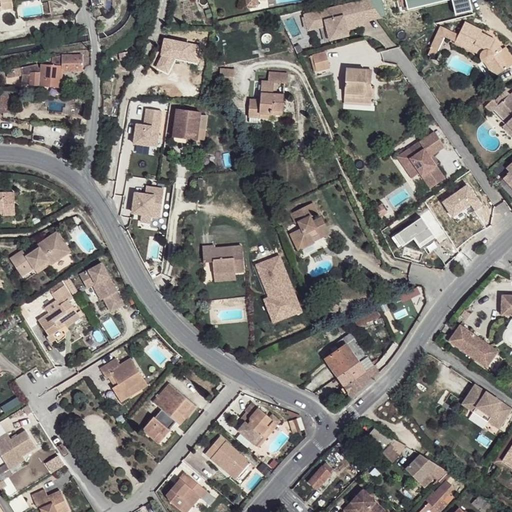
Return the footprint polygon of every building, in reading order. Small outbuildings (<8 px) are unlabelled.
[(330,39),(348,34),(346,25),(342,11),(362,6),(360,0),(358,0),(304,14),(308,30),(326,25),(330,39)] [(362,6),(342,11),(346,25),(365,20),(362,6)] [(439,33),(430,48),(432,49),(429,55),(435,57),(445,38),(455,43),(481,55),(485,64),(487,63),(497,76),(511,65),(511,55),(507,48),(503,50),(496,39),(482,33),(483,30),(466,22),(459,35),(445,28),(441,34),(439,33)] [(327,52),(314,55),(318,71),(331,67),(327,52)] [(41,64),(41,68),(40,85),(61,87),(63,70),(62,55),(42,61),(41,64)] [(83,55),(62,55),(63,70),(83,70),(83,55)] [(485,64),(494,77),(497,76),(487,63),(485,64)] [(21,68),(22,74),(22,83),(40,85),(41,68),(39,68),(37,64),(21,68)] [(373,69),(347,67),(346,95),(366,96),(366,95),(376,96),(376,85),(372,84),(368,84),(368,78),(373,79),(373,69)] [(9,77),(22,74),(21,68),(7,71),(9,77)] [(236,70),(222,68),(221,83),(235,84),(236,70)] [(274,110),(285,111),(286,93),(275,92),(276,82),(288,82),(289,72),(271,71),(270,80),(256,79),(255,98),(252,98),(250,116),(258,117),(261,117),(261,113),(274,114),(274,110)] [(494,98),(498,102),(509,92),(505,87),(494,98)] [(1,94),(0,112),(16,113),(17,95),(21,95),(21,90),(2,88),(1,94)] [(510,116),(507,120),(511,125),(511,94),(509,92),(498,102),(497,102),(510,116)] [(485,104),(490,110),(494,106),(497,102),(498,102),(494,98),(492,97),(485,104)] [(510,116),(497,102),(494,106),(507,120),(510,116)] [(178,109),(175,136),(174,141),(186,143),(187,138),(196,138),(200,114),(200,109),(195,108),(195,111),(178,109)] [(158,148),(164,112),(148,110),(146,126),(138,125),(135,144),(158,148)] [(200,114),(196,138),(203,140),(207,115),(200,114)] [(511,125),(507,120),(503,123),(511,132),(511,125)] [(435,129),(398,155),(412,175),(420,170),(430,185),(445,176),(435,162),(430,154),(433,152),(445,144),(435,129)] [(433,152),(430,154),(435,162),(439,160),(433,152)] [(508,168),(502,174),(511,186),(511,159),(506,164),(508,168)] [(160,217),(165,190),(147,187),(145,195),(136,193),(133,212),(142,214),(141,221),(151,223),(152,216),(160,217)] [(0,208),(2,208),(2,214),(2,216),(14,215),(13,192),(0,192),(0,208)] [(291,233),(297,244),(300,243),(304,244),(306,248),(317,242),(316,241),(314,238),(320,235),(321,238),(331,233),(322,217),(314,221),(311,216),(318,213),(314,203),(292,214),(297,224),(300,223),(303,228),(291,233)] [(22,250),(10,258),(18,271),(30,263),(34,268),(35,269),(48,260),(50,263),(51,265),(67,254),(61,245),(65,242),(56,230),(35,244),(37,248),(26,256),(24,253),(22,250)] [(61,245),(67,254),(71,251),(65,242),(61,245)] [(35,244),(24,253),(26,256),(37,248),(35,244)] [(244,271),(241,245),(214,248),(213,246),(202,247),(203,262),(213,261),(214,274),(235,272),(244,271)] [(278,254),(256,264),(269,293),(272,291),(273,295),(270,296),(265,298),(271,312),(280,308),(282,312),(296,306),(289,290),(293,288),(278,254)] [(99,259),(77,271),(84,285),(90,282),(93,280),(101,295),(108,308),(121,301),(99,259)] [(48,260),(35,269),(37,272),(50,263),(48,260)] [(30,263),(18,271),(22,276),(34,268),(30,263)] [(235,272),(214,274),(214,281),(236,279),(235,272)] [(93,280),(90,282),(98,296),(101,295),(93,280)] [(58,304),(36,318),(46,333),(44,334),(48,341),(53,337),(49,331),(57,327),(56,324),(62,320),(65,325),(78,316),(67,299),(70,296),(62,284),(50,291),(58,304)] [(293,288),(289,290),(296,306),(282,312),(280,308),(271,312),(274,320),(302,308),(293,288)] [(511,295),(509,294),(507,298),(500,297),(499,313),(510,314),(511,310),(511,295)] [(342,301),(327,297),(324,313),(338,316),(342,301)] [(354,318),(357,326),(379,315),(376,307),(354,318)] [(57,327),(49,331),(53,337),(58,334),(56,331),(65,325),(62,320),(56,324),(57,327)] [(474,333),(473,333),(459,323),(448,340),(463,351),(465,348),(475,355),(473,358),(486,367),(494,355),(482,347),(485,343),(474,335),(474,333)] [(498,350),(473,333),(474,333),(474,335),(485,343),(482,347),(494,355),(498,350)] [(360,362),(368,356),(355,337),(326,358),(352,396),(372,379),(360,362)] [(465,348),(463,351),(473,358),(475,355),(465,348)] [(118,356),(102,366),(108,376),(110,375),(113,373),(119,382),(114,385),(122,399),(133,392),(129,387),(145,377),(133,357),(122,363),(118,356)] [(360,362),(372,379),(380,372),(368,356),(360,362)] [(113,373),(110,375),(116,384),(119,382),(113,373)] [(133,392),(149,382),(145,377),(129,387),(133,392)] [(309,390),(313,386),(307,382),(304,386),(309,390)] [(475,383),(462,403),(468,408),(470,405),(494,421),(492,424),(499,428),(511,408),(475,383)] [(153,416),(142,429),(154,439),(159,434),(163,438),(170,430),(164,426),(171,418),(176,422),(179,425),(185,418),(182,416),(193,404),(172,385),(155,404),(162,411),(167,414),(160,422),(155,418),(153,416)] [(376,408),(383,417),(384,416),(397,406),(391,397),(376,408)] [(27,403),(21,407),(26,415),(32,412),(27,403)] [(182,416),(185,418),(195,406),(193,404),(182,416)] [(245,422),(238,430),(253,444),(260,436),(263,438),(271,430),(268,426),(273,421),(257,407),(251,405),(245,412),(250,416),(248,418),(251,421),(248,424),(245,422)] [(470,405),(468,408),(492,424),(494,421),(470,405)] [(397,406),(384,416),(389,422),(402,412),(397,406)] [(162,411),(155,418),(160,422),(167,414),(162,411)] [(164,426),(170,430),(176,422),(171,418),(164,426)] [(296,419),(288,421),(292,431),(295,429),(296,433),(300,431),(296,419)] [(377,427),(368,437),(384,451),(386,449),(391,444),(396,439),(388,433),(377,427)] [(0,436),(0,455),(6,465),(8,469),(24,459),(22,456),(36,447),(25,430),(10,439),(6,433),(0,436)] [(158,443),(163,438),(159,434),(154,439),(158,443)] [(260,436),(253,444),(256,447),(263,438),(260,436)] [(246,479),(254,469),(219,439),(202,458),(221,475),(224,471),(235,481),(241,474),(246,479)] [(383,452),(393,462),(399,455),(393,449),(394,447),(391,444),(386,449),(384,451),(383,452)] [(511,444),(502,459),(511,465),(511,444)] [(494,453),(488,463),(495,468),(501,459),(494,453)] [(414,476),(422,468),(429,475),(431,473),(435,468),(438,465),(421,454),(406,469),(414,476)] [(8,469),(6,465),(0,468),(0,470),(4,477),(27,464),(24,459),(8,469)] [(328,462),(324,466),(333,474),(336,470),(328,462)] [(261,464),(256,469),(264,476),(270,470),(261,464)] [(436,477),(440,481),(444,477),(449,472),(438,465),(435,468),(440,473),(436,477)] [(333,474),(324,466),(311,482),(318,488),(324,481),(325,482),(333,474)] [(433,479),(429,475),(422,468),(414,476),(424,487),(425,485),(426,486),(433,479)] [(200,479),(190,471),(186,476),(196,484),(200,479)] [(246,479),(241,474),(235,481),(224,471),(221,475),(238,489),(246,479)] [(449,472),(444,477),(448,481),(453,475),(449,472)] [(181,482),(186,476),(182,473),(177,479),(178,481),(179,480),(181,482)] [(165,495),(168,502),(179,511),(186,511),(199,499),(201,500),(207,494),(196,484),(186,476),(181,482),(179,480),(178,481),(165,495)] [(440,481),(440,482),(444,486),(448,481),(444,477),(440,481)] [(436,494),(446,503),(448,501),(445,498),(455,488),(448,481),(444,486),(436,494)] [(344,508),(347,511),(386,511),(387,511),(363,488),(344,508)] [(66,511),(69,511),(61,492),(48,498),(45,491),(33,496),(37,508),(40,507),(42,511),(66,511)] [(428,499),(441,511),(447,504),(446,503),(436,494),(435,492),(428,499)] [(478,497),(473,503),(483,511),(486,511),(495,502),(484,495),(484,496),(480,499),(478,497)]
